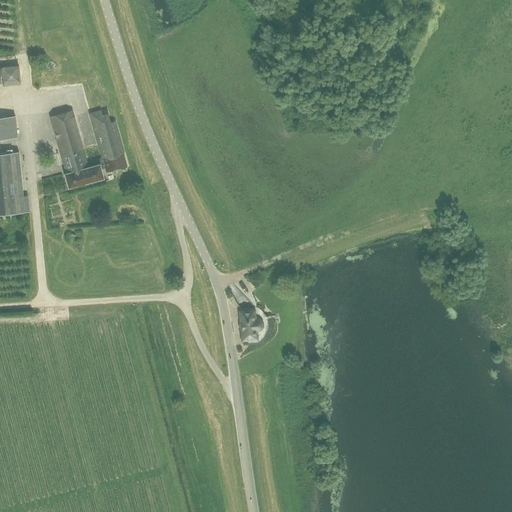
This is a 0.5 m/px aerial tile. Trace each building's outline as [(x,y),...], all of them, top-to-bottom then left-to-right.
[(69,118),(53,122),(67,173),(65,173),(69,187),(104,177),(101,168),(115,164),(116,169),(127,166),(114,121),(109,123),(107,114),(92,119),(103,158),(83,164),(78,148),(69,118)] [(0,138),(17,137),(15,116),(0,117),(0,138)] [(19,152),(0,153),(0,214),(25,212),(19,152)] [(54,193),(43,194),(44,202),(55,200),(54,193)] [(69,198),(60,200),(63,212),(72,209),(69,198)] [(257,338),(254,310),(240,312),(243,339),(257,338)]
